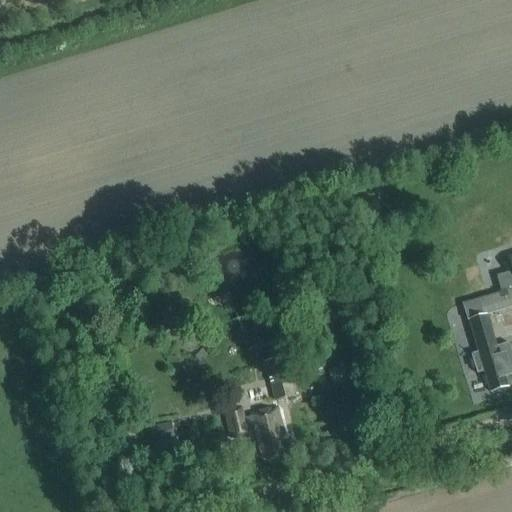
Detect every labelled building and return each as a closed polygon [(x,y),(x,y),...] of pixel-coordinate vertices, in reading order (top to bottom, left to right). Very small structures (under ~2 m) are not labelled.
[(511,256),(508,258),(511,272),(496,277),(501,293),(463,304),(468,320),(511,306),(511,256)] [(273,345),(263,311),(237,318),(247,352),(273,345)] [(145,331),(137,332),(139,348),(147,346),(145,331)] [(505,382),(511,379),(511,353),(509,343),(472,354),(477,373),(485,371),(491,392),(507,387),(505,382)] [(275,402),(296,396),(285,358),(265,363),(275,402)] [(347,382),(358,380),(354,364),(344,366),(347,382)] [(286,437),(281,417),(279,411),(252,418),(253,420),(245,422),(243,417),(242,410),(226,413),(227,417),(232,439),(248,435),(246,429),(254,427),(261,457),(267,456),(268,461),(283,457),(279,438),(286,437)] [(153,445),(174,441),(171,430),(150,434),(153,445)]
